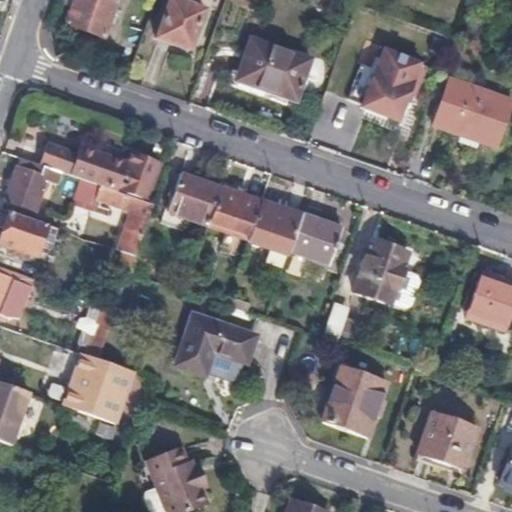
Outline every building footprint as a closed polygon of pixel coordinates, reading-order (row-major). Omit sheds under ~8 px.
[(114,1),(112,0),(72,0),(64,23),(102,36),(114,1)] [(199,9),(174,0),(166,0),(153,37),(186,49),(199,9)] [(352,4),(340,0),(339,0),(335,14),(347,18),(352,4)] [(364,8),(352,4),(347,18),(359,22),(364,8)] [(306,59),(247,39),(232,80),(291,100),(306,59)] [(381,48),(371,70),(357,105),(356,106),(392,122),(403,93),(410,96),(423,65),(381,48)] [(371,70),(357,64),(342,99),(357,105),(371,70)] [(506,104),(444,81),(429,124),(492,146),(506,104)] [(39,164),(41,165),(87,181),(114,190),(114,188),(144,199),(158,161),(127,150),(123,162),(78,146),(75,154),(46,144),(39,164)] [(39,164),(19,157),(16,168),(38,175),(41,165),(39,164)] [(38,175),(16,168),(4,200),(32,210),(43,177),(38,175)] [(217,188),(177,174),(163,213),(203,227),(217,188)] [(98,211),(101,201),(127,211),(121,227),(139,233),(150,203),(114,190),(87,181),(79,205),(98,211)] [(257,203),(217,188),(203,227),(244,241),(257,203)] [(297,217),(257,203),(244,241),(243,244),(283,258),(285,253),(297,217)] [(44,225),(7,212),(0,232),(0,244),(33,256),(35,250),(44,225)] [(337,231),(297,217),(285,253),(324,267),(337,231)] [(55,229),(44,225),(35,250),(46,254),(55,229)] [(139,233),(121,227),(114,249),(120,251),(131,255),(139,233)] [(404,254),(368,241),(349,293),(385,306),(391,290),(394,291),(401,271),(398,269),(404,254)] [(131,255),(120,251),(115,266),(126,270),(131,255)] [(0,308),(11,280),(17,282),(20,275),(0,267),(0,308)] [(411,275),(401,271),(394,291),(391,290),(385,306),(399,310),(406,307),(414,281),(411,275)] [(511,294),(511,285),(477,274),(462,318),(499,331),(511,294)] [(113,308),(100,303),(82,355),(95,359),(113,308)] [(256,333),(188,309),(168,365),(201,377),(210,354),(245,366),(256,333)] [(344,317),(328,312),(322,331),(337,336),(344,317)] [(82,355),(79,354),(59,406),(112,424),(131,372),(95,359),(82,355)] [(381,380),(339,365),(319,422),(361,437),(381,380)] [(26,394),(0,385),(0,435),(9,439),(26,394)] [(472,425),(430,411),(414,454),(457,469),(472,425)] [(82,435),(86,423),(66,416),(62,428),(82,435)] [(93,435),(110,440),(113,428),(97,423),(93,435)] [(9,439),(0,435),(0,443),(7,446),(9,439)] [(511,444),(509,443),(495,481),(511,486),(511,444)] [(175,447),(140,460),(160,511),(177,511),(203,502),(197,488),(190,470),(184,473),(180,461),(175,447)] [(187,459),(180,461),(184,473),(190,470),(197,488),(204,485),(194,462),(188,464),(187,459)] [(318,511),(288,501),(284,511),(318,511)]
